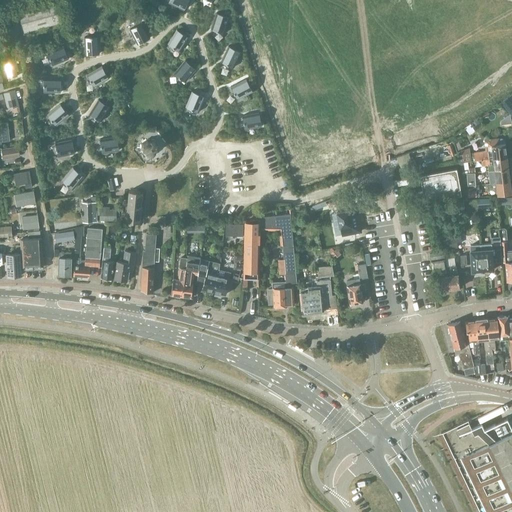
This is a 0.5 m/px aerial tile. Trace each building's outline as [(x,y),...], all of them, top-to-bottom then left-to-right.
[(169,0),(168,3),(184,11),(188,0),(169,0)] [(19,14),(24,33),(63,22),(57,3),(19,14)] [(216,13),(211,30),(224,34),(230,17),(216,13)] [(142,23),(129,30),(137,45),(150,38),(142,23)] [(177,30),(167,45),(179,52),(189,37),(177,30)] [(99,54),(98,37),(84,38),(85,55),(99,54)] [(63,46),(47,53),(52,66),(68,59),(63,46)] [(228,46),(221,62),(222,61),(227,64),(226,65),(228,66),(228,65),(233,67),(233,68),(241,52),(240,52),(240,53),(235,51),(235,50),(232,48),(232,49),(229,47),(228,46)] [(4,63),(8,79),(18,76),(17,71),(18,70),(16,60),(4,63)] [(185,60),(174,73),(185,83),(196,69),(185,60)] [(102,66),(87,75),(94,87),(109,79),(102,66)] [(43,79),(43,93),(61,93),(61,79),(43,79)] [(246,79),(231,87),(237,100),(253,92),(246,79)] [(19,106),(15,91),(3,94),(7,109),(19,106)] [(192,91),(185,107),(198,113),(205,97),(192,91)] [(98,100),(89,114),(101,122),(110,107),(98,100)] [(60,104),(47,115),(56,126),(69,115),(60,104)] [(259,113),(242,116),(245,130),(262,127),(259,113)] [(500,121),(501,128),(511,126),(511,115),(500,121)] [(477,119),(470,124),(475,131),(482,126),(477,119)] [(10,141),(7,122),(0,123),(0,141),(1,142),(10,141)] [(117,137),(100,140),(102,154),(119,151),(117,137)] [(474,160),(481,159),(507,156),(505,143),(504,138),(499,139),(499,138),(483,140),(485,151),(473,153),(474,160)] [(72,140),(55,143),(58,157),(75,154),(72,140)] [(143,144),(142,151),(146,156),(152,157),(157,152),(158,146),(154,141),(147,140),(143,144)] [(436,159),(437,164),(451,160),(450,157),(454,155),(453,149),(452,149),(451,145),(447,146),(449,155),(436,159)] [(1,149),(3,159),(20,156),(19,146),(1,149)] [(507,156),(481,159),(482,167),(487,166),(488,171),(494,170),(508,168),(507,156)] [(73,167),(62,181),(72,190),(83,177),(73,167)] [(488,171),(489,183),(510,181),(508,168),(488,171)] [(419,176),(424,203),(462,196),(457,169),(419,176)] [(29,171),(13,174),(16,185),(25,184),(26,188),(32,187),(29,171)] [(466,174),(467,186),(475,185),(474,173),(469,174),(466,174)] [(114,179),(108,180),(110,191),(116,190),(114,179)] [(510,181),(489,183),(486,184),(487,190),(496,189),(497,195),(511,194),(510,181)] [(475,185),(467,186),(468,198),(480,197),(479,185),(475,185)] [(13,195),(16,207),(35,203),(33,191),(13,195)] [(126,221),(140,222),(143,193),(129,191),(128,199),(122,199),(121,212),(127,213),(126,221)] [(491,198),(478,199),(478,207),(492,206),(491,198)] [(93,203),(83,203),(83,222),(93,222),(93,224),(96,224),(96,215),(96,208),(96,203),(93,203)] [(465,210),(464,203),(454,204),(454,211),(465,210)] [(99,208),(96,208),(96,215),(99,215),(99,221),(117,221),(117,209),(109,209),(109,207),(99,207),(99,208)] [(352,232),(360,231),(357,209),(338,213),(342,235),(352,234),(352,232)] [(263,217),(263,228),(273,228),(274,225),(282,226),(282,235),(280,236),(281,241),(283,241),(285,259),(286,274),(285,274),(286,282),(283,283),(272,283),(272,289),(267,289),(268,304),(270,304),(274,303),(274,307),(287,306),(294,305),(293,289),(297,288),(295,258),(293,240),(291,214),(281,215),(266,217),(263,217)] [(37,216),(22,218),(23,229),(39,228),(37,216)] [(244,270),(244,279),(251,279),(258,279),(259,227),(263,228),(263,217),(259,217),(259,219),(245,222),(245,227),(245,252),(244,270)] [(226,236),(232,236),(232,238),(236,239),(236,236),(243,236),(243,225),(226,224),(226,236)] [(0,239),(12,239),(12,228),(0,228),(0,239)] [(88,228),(87,239),(85,263),(84,267),(90,267),(90,268),(99,268),(102,230),(88,228)] [(75,229),(75,234),(75,258),(73,276),(87,277),(89,275),(90,268),(90,267),(84,267),(85,263),(79,263),(81,236),(81,229),(75,229)] [(155,253),(156,235),(146,234),(145,251),(143,251),(142,267),(141,291),(154,294),(155,268),(154,268),(155,253)] [(505,234),(500,235),(500,237),(500,242),(501,252),(502,252),(503,262),(502,262),(502,263),(506,263),(507,281),(511,280),(511,250),(507,251),(507,241),(507,236),(505,234)] [(323,238),(324,247),(335,246),(333,236),(323,238)] [(448,237),(450,250),(458,248),(456,236),(448,237)] [(482,250),(480,250),(481,259),(484,259),(484,264),(485,264),(486,270),(494,270),(494,259),(496,259),(497,262),(502,262),(503,262),(502,252),(501,252),(500,242),(500,237),(490,237),(491,244),(482,245),(483,248),(482,248),(482,250)] [(22,268),(43,267),(41,239),(21,240),(22,254),(7,255),(7,262),(5,262),(6,269),(8,269),(8,276),(21,276),(20,261),(22,261),(22,268)] [(480,245),(471,246),(473,272),(486,270),(485,264),(484,264),(484,259),(481,259),(480,250),(482,250),(482,248),(480,248),(480,245)] [(101,278),(112,279),(115,258),(110,258),(111,249),(104,249),(101,278)] [(55,250),(55,260),(59,260),(58,276),(71,276),(72,276),(72,254),(63,254),(63,251),(55,250)] [(337,250),(331,255),(334,259),(340,254),(337,250)] [(136,253),(125,251),(123,262),(117,261),(114,279),(128,281),(130,269),(133,270),(136,253)] [(234,254),(233,270),(244,270),(245,252),(236,252),(236,254),(234,254)] [(444,252),(430,254),(431,257),(431,261),(445,258),(444,255),(444,252)] [(185,270),(182,297),(191,298),(193,282),(191,282),(192,274),(197,275),(200,257),(188,256),(186,270),(185,270)] [(174,279),(172,296),(182,297),(185,270),(186,258),(180,257),(177,279),(174,279)] [(445,259),(431,261),(431,262),(434,274),(440,273),(440,275),(440,277),(442,290),(460,288),(458,275),(457,275),(456,266),(455,266),(454,258),(445,259)] [(203,290),(214,292),(216,284),(219,270),(218,270),(220,263),(210,261),(200,259),(198,276),(205,278),(203,290)] [(365,264),(357,265),(358,271),(359,279),(359,280),(360,280),(367,279),(365,264)] [(318,268),(319,277),(334,276),(332,266),(318,268)] [(216,284),(214,292),(225,295),(227,287),(229,279),(230,273),(225,272),(219,270),(216,284)] [(317,286),(308,287),(308,288),(300,288),(301,293),(299,293),(302,313),(303,316),(324,313),(324,310),(337,309),(336,295),(332,296),(331,280),(316,282),(317,286)] [(354,280),(347,282),(350,304),(352,304),(354,305),(357,304),(358,303),(364,302),(362,291),(366,291),(365,285),(361,285),(355,286),(354,280)] [(511,374),(511,318),(510,319),(510,316),(498,317),(498,318),(500,337),(500,340),(509,339),(511,361),(507,361),(507,365),(505,365),(506,374),(511,374)] [(493,364),(492,349),(492,348),(491,348),(488,319),(488,318),(477,319),(477,320),(479,339),(483,339),(486,355),(487,365),(493,364)] [(494,338),(500,337),(498,318),(488,319),(491,348),(492,348),(492,349),(495,349),(494,338)] [(481,355),(479,339),(477,320),(466,321),(467,331),(469,330),(470,342),(472,341),(474,356),(481,355)] [(448,324),(456,354),(458,354),(459,356),(460,356),(463,370),(474,367),(467,340),(465,340),(461,321),(448,324)] [(441,433),(437,435),(474,511),(511,511),(511,427),(507,418),(484,429),(481,423),(471,428),(468,420),(441,433)]
